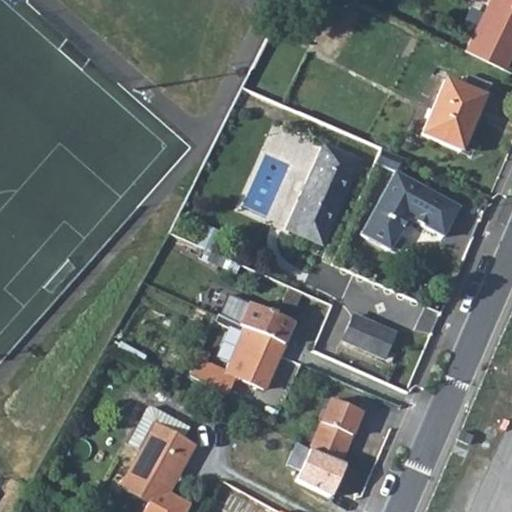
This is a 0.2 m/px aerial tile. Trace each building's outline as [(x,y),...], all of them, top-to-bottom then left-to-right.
[(511,0),(482,0),(488,3),(465,51),(504,70),(511,54),(511,0)] [(449,81),(425,137),(465,154),(488,99),(449,81)] [(326,149),(287,231),(321,246),(351,181),(346,179),(353,162),(326,149)] [(442,239),(459,209),(395,174),(361,236),(389,252),(408,219),(442,239)] [(301,293),(291,289),(280,311),(290,316),(301,293)] [(250,305),(240,326),(255,333),(284,346),(293,324),(250,305)] [(343,340),(357,346),(368,322),(353,315),(343,340)] [(368,322),(357,346),(362,348),(373,324),(368,322)] [(373,324),(362,348),(384,358),(394,334),(373,324)] [(227,397),(235,379),(263,391),(284,346),(255,333),(245,355),(239,353),(231,373),(198,359),(190,374),(212,389),(227,397)] [(330,401),(309,451),(325,457),(351,409),(330,401)] [(351,409),(325,457),(339,463),(360,413),(351,409)] [(153,425),(140,450),(163,461),(175,437),(153,425)] [(175,437),(163,461),(179,469),(192,447),(175,437)] [(163,461),(140,450),(119,488),(157,509),(179,469),(163,461)]
